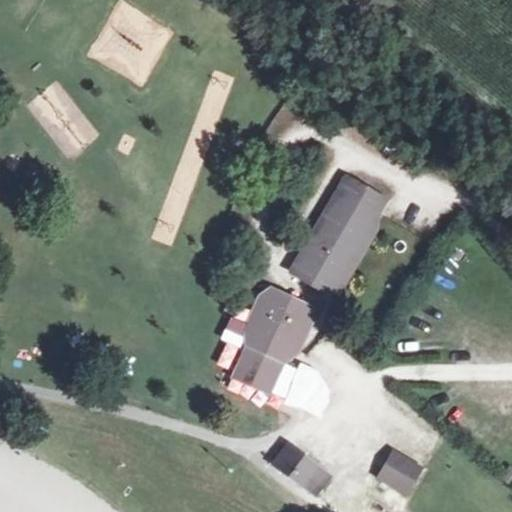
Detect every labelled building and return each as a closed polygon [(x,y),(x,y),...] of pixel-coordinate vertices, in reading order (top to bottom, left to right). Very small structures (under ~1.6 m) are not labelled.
[(147,84),(171,26),(113,3),(90,60),(147,84)] [(60,80),(27,102),(66,161),(99,139),(60,80)] [(399,163),(411,145),(353,102),(347,114),(387,144),(383,151),(399,163)] [(350,179),(334,205),(371,226),(386,200),(350,179)] [(371,226),(334,205),(294,274),(330,296),(371,226)] [(377,230),(371,226),(330,296),(336,299),(377,230)] [(296,332),(303,335),(310,321),(309,307),(273,291),(262,299),(260,305),(266,308),(269,302),(272,303),(275,296),(287,302),(290,305),(293,313),(303,317),(296,332)] [(290,305),(287,302),(275,296),(272,303),(269,302),(266,308),(260,305),(258,304),(253,314),(247,328),(250,329),(246,337),(253,341),(256,342),(256,343),(281,355),(286,346),(296,350),(303,335),(296,332),(303,317),(293,313),(290,305)] [(286,346),(281,355),(256,343),(256,342),(253,341),(237,377),(268,392),(282,360),(296,350),(286,346)] [(288,446),(277,461),(300,478),(297,482),(302,486),(306,480),(309,482),(315,473),(308,469),(312,464),(288,446)] [(420,468),(393,453),(379,480),(406,494),(420,468)] [(274,465),(297,482),(300,478),(277,461),(274,465)] [(308,469),(315,473),(319,468),(312,464),(308,469)] [(508,487),(511,484),(511,465),(500,473),(508,487)]
